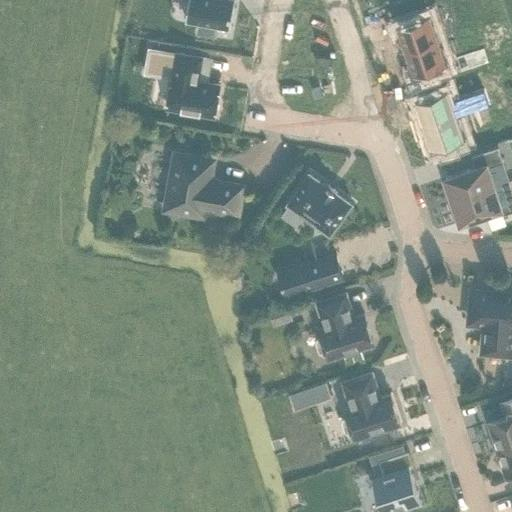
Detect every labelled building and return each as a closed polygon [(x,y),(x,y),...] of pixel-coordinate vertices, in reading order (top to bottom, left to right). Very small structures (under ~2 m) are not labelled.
[(189,0),(186,20),(199,22),(198,31),(216,35),(217,25),(231,28),(235,0),(189,0)] [(430,16),(397,27),(405,52),(438,41),(430,16)] [(438,41),(405,52),(414,77),(446,66),(438,41)] [(202,57),(150,47),(145,72),(173,77),(168,107),(215,116),(220,84),(198,80),(202,57)] [(448,91),(416,102),(424,127),(457,116),(489,105),(484,90),(452,101),(448,91)] [(457,116),(424,127),(432,151),(465,140),(457,116)] [(471,156),(475,167),(445,177),(452,200),(494,186),(490,174),(505,169),(498,148),(471,156)] [(171,152),(161,205),(197,212),(198,205),(231,211),(236,184),(211,180),(205,171),(207,159),(171,152)] [(330,237),(354,203),(309,171),(285,204),(287,206),(281,215),(298,227),(305,218),(330,237)] [(494,186),(452,200),(460,223),(502,209),(503,215),(511,211),(511,194),(498,199),(494,186)] [(337,252),(277,272),(286,299),(346,279),(337,252)] [(318,340),(321,350),(325,352),(327,351),(330,359),(375,344),(366,314),(356,317),(348,291),(317,301),(325,327),(320,329),(322,336),(320,337),(318,340)] [(511,294),(470,291),(468,323),(479,324),(485,327),(483,351),(511,354),(511,294)] [(276,318),(294,313),(291,301),(272,306),(276,318)] [(344,421),(347,430),(350,432),(353,431),(355,439),(401,424),(391,394),(381,397),(373,371),(342,381),(351,407),(345,409),(348,416),(345,417),(344,421)] [(511,398),(511,401),(511,415),(488,423),(497,450),(511,445),(511,398)] [(506,478),(511,475),(511,445),(497,450),(506,478)] [(396,511),(422,504),(410,467),(414,465),(409,451),(379,461),(383,474),(372,478),(383,511),(396,511)]
